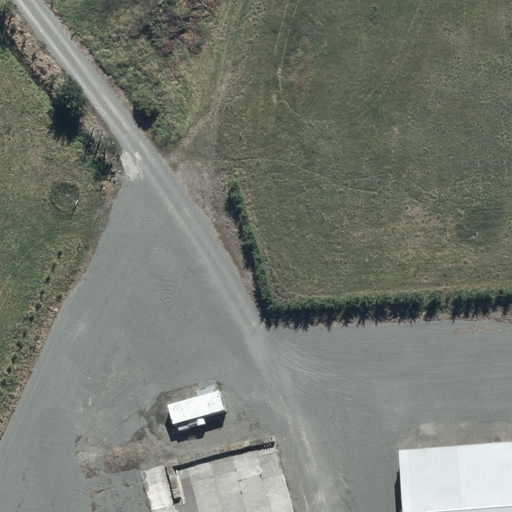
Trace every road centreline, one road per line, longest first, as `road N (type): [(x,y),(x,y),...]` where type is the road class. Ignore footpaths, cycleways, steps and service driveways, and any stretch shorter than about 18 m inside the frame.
road 1 (track): [(30,0),(211,254),(321,511)]
road 2 (track): [(422,423),(302,465)]
